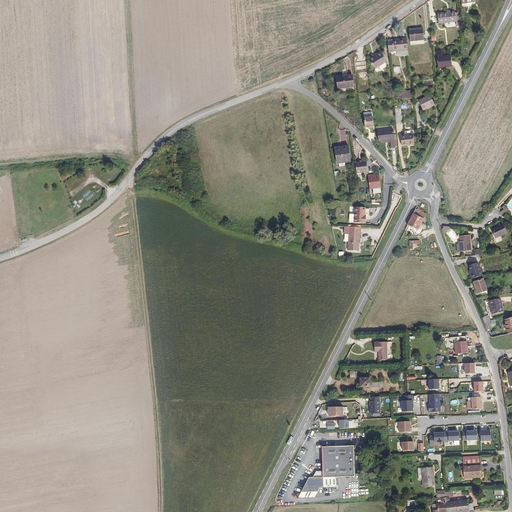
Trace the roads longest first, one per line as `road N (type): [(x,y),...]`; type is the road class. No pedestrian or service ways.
road 1 (secondary): [(255,511),(412,201)]
road 2 (tertiary): [(0,258),(81,220),(175,125),(289,80)]
road 3 (track): [(133,166),(122,0)]
road 4 (residential): [(510,511),(503,417),(487,353)]
road 5 (residential): [(487,353),(443,248),(435,204)]
road 6 (secondary): [(498,29),(430,166)]
road 7 (tertiary): [(289,80),(418,0)]
road 8 (residential): [(289,80),(395,176)]
